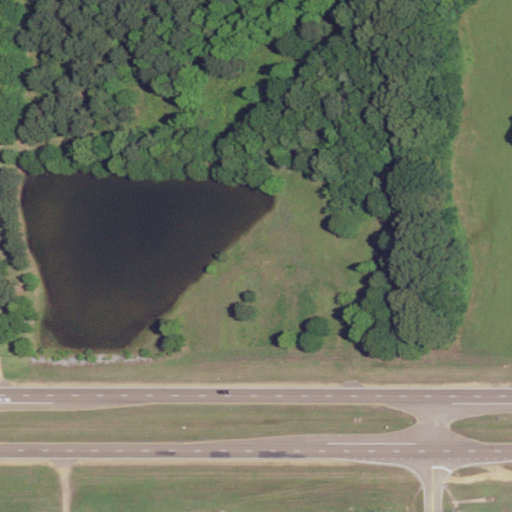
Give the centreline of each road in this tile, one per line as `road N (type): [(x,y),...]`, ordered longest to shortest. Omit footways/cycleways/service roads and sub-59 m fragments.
road 1 (trunk): [(511,394),(0,393)]
road 2 (trunk): [(0,448),(511,449)]
